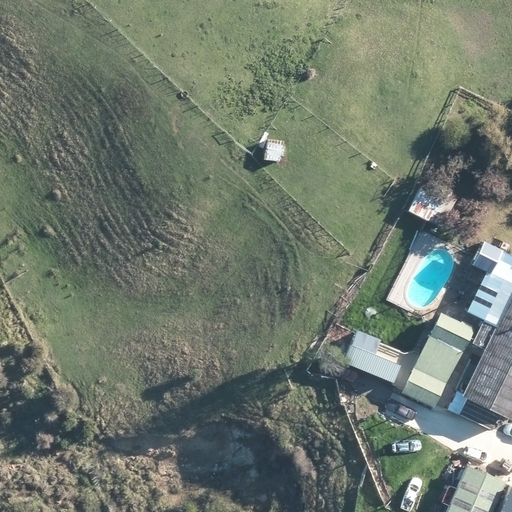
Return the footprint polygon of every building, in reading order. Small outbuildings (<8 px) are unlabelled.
[(270,136),(268,159),(285,160),(288,138),(270,136)] [(413,209),(444,225),(460,194),(445,186),(441,193),(425,185),(413,209)] [(511,273),(497,303),(489,300),(482,314),(489,317),(478,339),(492,346),(485,361),(474,356),(457,389),(471,397),(465,411),(497,428),(507,409),(511,411),(511,273)] [(440,407),(442,403),(479,330),(446,313),(436,333),(406,391),(440,407)] [(407,363),(356,342),(351,354),(361,358),(358,364),(401,381),(407,363)] [(496,511),(506,491),(511,479),(474,462),(466,480),(451,511),(496,511)]
